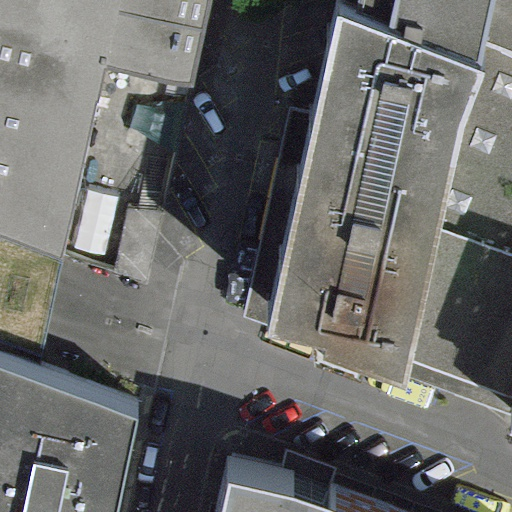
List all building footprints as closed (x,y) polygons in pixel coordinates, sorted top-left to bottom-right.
[(0,0),(0,229),(65,255),(109,57),(121,0),(0,0)] [(121,0),(109,57),(196,78),(214,0),(121,0)] [(407,347),(437,217),(466,86),(485,33),(399,0),(337,0),(273,298),(407,347)] [(399,0),(485,33),(492,0),(399,0)] [(511,0),(492,0),(485,33),(511,43),(511,0)] [(511,43),(485,33),(466,86),(437,217),(511,244),(511,43)] [(166,211),(130,203),(116,272),(152,287),(166,211)] [(511,384),(511,244),(437,217),(407,347),(511,384)] [(0,346),(41,359),(56,305),(65,255),(0,229),(0,346)] [(0,511),(115,511),(141,397),(41,359),(0,346),(0,511)] [(418,511),(295,467),(236,452),(222,511),(418,511)]
